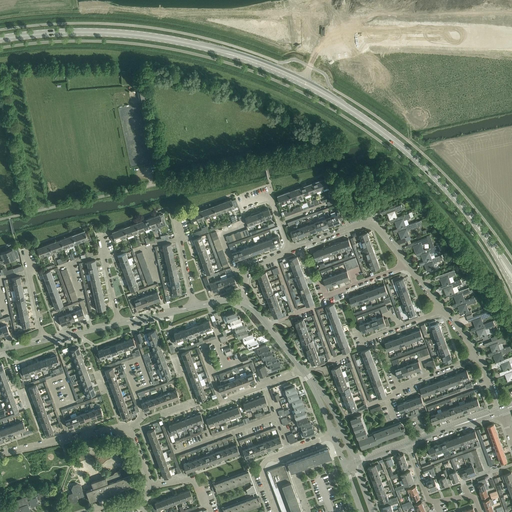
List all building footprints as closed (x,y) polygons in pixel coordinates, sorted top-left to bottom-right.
[(139,101),(148,100),(146,88),(137,90),(139,101)] [(322,189),(324,188),(328,187),(325,178),(325,179),(319,181),(322,189)] [(316,191),(322,189),(319,181),(313,183),(316,191)] [(310,193),(316,191),(313,183),(307,185),(310,193)] [(304,195),(310,193),(307,185),(301,187),(304,195)] [(298,198),(304,195),(301,187),(295,189),(298,198)] [(292,200),(298,198),(295,189),(289,192),(292,200)] [(292,200),(289,192),(283,194),(286,202),(287,202),(288,205),(293,202),(292,200)] [(286,202),(283,194),(278,196),(278,195),(277,195),(281,204),(286,202)] [(234,208),(232,204),(230,199),(225,202),(228,210),(233,208),(234,208)] [(222,212),(228,210),(225,202),(219,204),(222,212)] [(216,214),(222,212),(219,204),(213,206),(216,214)] [(398,217),(396,212),(403,209),(401,204),(386,210),(381,211),(382,214),(387,213),(389,220),(398,217)] [(210,216),(216,214),(213,206),(207,208),(210,216)] [(204,218),(210,216),(207,208),(201,210),(204,218)] [(269,210),(268,208),(262,211),(265,219),(271,217),(271,216),(274,215),(272,209),(269,210)] [(198,220),(204,218),(201,210),(195,212),(198,220)] [(334,224),(340,222),(340,220),(343,219),(339,210),(335,211),(336,215),(331,216),(334,224)] [(259,221),(265,219),(262,211),(256,213),(259,221)] [(198,220),(195,212),(189,215),(189,214),(192,224),(193,223),(192,223),(198,220)] [(409,224),(407,219),(411,218),(411,217),(414,216),(412,212),(398,217),(389,220),(390,223),(395,221),(397,228),(409,224)] [(256,213),(254,214),(253,213),(250,214),(251,215),(254,223),(259,221),(256,213)] [(157,228),(160,227),(159,224),(162,223),(164,222),(163,218),(161,219),(159,214),(159,215),(153,217),(156,225),(157,228)] [(251,215),(245,217),(248,225),(254,223),(251,215)] [(329,226),(334,224),(331,216),(326,218),(329,226)] [(156,225),(153,217),(147,219),(150,227),(152,230),(157,228),(156,225)] [(323,229),(329,226),(326,218),(320,221),(323,229)] [(144,229),(150,227),(147,219),(141,221),(144,229)] [(436,230),(443,226),(440,220),(437,221),(435,226),(436,230)] [(138,232),(144,229),(141,221),(136,223),(138,232)] [(317,231),(323,229),(320,221),(314,223),(317,231)] [(407,230),(417,227),(415,222),(409,224),(397,228),(393,230),(394,233),(398,231),(401,239),(409,236),(407,230)] [(133,234),(138,232),(136,223),(130,226),(133,234)] [(311,233),(317,231),(314,223),(308,225),(311,233)] [(305,235),(311,233),(308,225),(302,227),(305,235)] [(127,236),(133,234),(130,226),(124,228),(127,236)] [(299,237),(305,235),(302,227),(296,229),(299,237)] [(121,238),(127,236),(124,228),(118,230),(121,238)] [(293,239),(299,237),(296,229),(291,231),(293,239)] [(85,233),(84,230),(84,231),(78,233),(82,241),(85,240),(86,242),(91,240),(88,232),(85,233)] [(121,238),(118,230),(112,232),(112,231),(113,234),(110,235),(112,241),(115,240),(121,238)] [(361,241),(369,238),(367,232),(359,235),(361,241)] [(75,243),(82,241),(78,233),(72,235),(75,243)] [(413,246),(415,253),(424,250),(422,245),(425,244),(429,242),(431,247),(434,246),(430,234),(427,236),(427,237),(412,242),(407,244),(409,247),(413,246)] [(71,248),(74,247),(73,244),(75,243),(72,235),(66,237),(70,248),(71,247),(71,248)] [(195,245),(203,242),(201,236),(191,240),(192,242),(194,241),(195,245)] [(275,246),(281,244),(278,236),(272,238),(275,246)] [(66,253),(68,252),(67,249),(70,248),(66,237),(61,240),(64,248),(65,250),(66,253)] [(269,248),(275,246),(272,238),(266,240),(269,248)] [(363,247),(371,244),(369,238),(361,241),(363,247)] [(346,249),(347,249),(352,247),(349,239),(342,241),(346,249)] [(58,250),(64,248),(61,240),(55,242),(58,250)] [(263,250),(269,248),(266,240),(261,242),(263,250)] [(340,251),(346,249),(342,241),(337,243),(340,251)] [(52,252),(58,250),(55,242),(49,244),(52,252)] [(197,251),(205,248),(203,242),(195,245),(197,251)] [(258,252),(263,250),(261,242),(255,244),(258,252)] [(334,253),(340,251),(337,243),(331,245),(334,253)] [(47,256),(53,254),(52,252),(49,244),(43,246),(47,256)] [(252,255),(258,252),(255,244),(249,246),(252,255)] [(365,253),(370,251),(374,250),(371,244),(363,247),(365,253)] [(328,256),(334,253),(331,245),(325,248),(328,256)] [(439,251),(439,250),(440,250),(438,245),(434,246),(431,247),(424,250),(415,253),(416,256),(421,254),(423,261),(432,258),(430,253),(438,250),(438,251),(439,251)] [(47,256),(43,246),(37,248),(36,248),(40,256),(46,254),(47,257),(47,256)] [(246,257),(252,255),(249,246),(243,249),(246,257)] [(15,248),(6,251),(9,260),(15,257),(16,258),(19,257),(15,247),(15,248)] [(199,257),(208,254),(205,248),(197,251),(199,257)] [(322,258),(328,256),(325,248),(319,250),(322,258)] [(165,257),(173,256),(172,249),(163,251),(165,257)] [(240,259),(246,257),(243,249),(237,251),(240,259)] [(234,252),(233,250),(231,251),(234,261),(240,259),(237,251),(234,252)] [(316,260),(321,258),(322,258),(319,250),(313,252),(316,260)] [(368,258),(376,255),(374,250),(370,251),(365,253),(368,258)] [(0,263),(9,260),(6,251),(0,253),(0,263)] [(120,261),(128,259),(125,253),(117,256),(120,261)] [(202,263),(210,260),(208,254),(199,257),(202,263)] [(294,257),(293,255),(286,258),(287,260),(289,265),(291,265),(299,262),(297,256),(294,257)] [(370,264),(378,261),(376,255),(368,258),(370,264)] [(441,255),(432,258),(423,261),(419,263),(420,266),(424,264),(427,272),(432,270),(435,269),(434,263),(443,260),(441,255)] [(122,267),(130,264),(128,259),(120,261),(122,267)] [(204,268),(212,265),(210,260),(202,263),(204,268)] [(372,270),(380,267),(378,261),(370,264),(372,270)] [(293,271),(301,268),(299,262),(291,265),(293,271)] [(124,273),(132,270),(130,264),(122,267),(124,273)] [(206,274),(211,273),(214,271),(212,265),(204,268),(206,274)] [(303,273),(301,268),(293,271),(291,272),(292,274),(294,273),(295,276),(303,273)] [(44,279),(52,276),(50,270),(42,273),(44,279)] [(126,279),(134,276),(132,270),(124,273),(126,279)] [(344,281),(350,278),(347,270),(341,272),(344,281)] [(454,281),(452,276),(456,275),(454,270),(435,277),(436,280),(440,278),(442,285),(454,281)] [(259,281),(268,277),(266,272),(257,275),(259,281)] [(338,283),(344,281),(341,272),(335,275),(338,283)] [(298,283),(306,280),(303,273),(295,276),(298,283)] [(230,285),(236,283),(233,275),(227,277),(230,285)] [(332,285),(338,283),(335,275),(329,277),(332,285)] [(13,284),(21,282),(20,276),(11,278),(13,284)] [(46,284),(54,281),(52,276),(44,279),(46,284)] [(128,285),(136,282),(134,276),(126,279),(128,285)] [(400,279),(399,276),(391,279),(393,284),(396,283),(397,287),(405,284),(403,278),(404,278),(400,279)] [(224,287),(230,285),(227,277),(221,279),(224,287)] [(261,286),(270,283),(268,277),(259,281),(261,286)] [(326,287),(332,285),(329,277),(323,279),(326,287)] [(219,289),(224,287),(221,279),(215,281),(219,289)] [(454,293),(452,287),(462,284),(460,279),(454,281),(442,285),(438,287),(439,290),(443,288),(446,296),(449,295),(454,293)] [(300,288),(308,285),(306,280),(298,283),(300,288)] [(48,290),(56,287),(54,281),(46,284),(48,290)] [(212,292),(219,289),(215,281),(209,284),(212,292)] [(130,291),(138,288),(136,282),(128,285),(130,291)] [(263,291),(272,288),(270,283),(261,286),(263,291)] [(397,294),(407,290),(405,284),(397,287),(398,290),(396,291),(397,294)] [(308,285),(300,288),(301,292),(300,292),(300,295),(302,294),(310,291),(308,285)] [(382,295),(387,293),(384,285),(379,287),(382,295)] [(172,297),(180,296),(179,292),(181,292),(180,286),(171,287),(173,293),(171,294),(172,297)] [(51,296),(59,293),(56,287),(48,290),(51,296)] [(376,297),(382,295),(379,287),(373,289),(376,297)] [(265,297),(266,296),(274,293),(272,288),(263,291),(265,297)] [(468,288),(454,293),(449,295),(450,298),(454,296),(456,303),(465,300),(463,295),(473,291),(472,289),(469,290),(468,288)] [(370,299),(376,297),(373,289),(367,291),(370,299)] [(410,296),(407,290),(397,294),(398,296),(400,295),(402,299),(410,296)] [(154,302),(160,300),(157,291),(151,294),(154,302)] [(304,300),(312,297),(310,291),(302,294),(304,300)] [(364,301),(370,299),(367,291),(361,293),(364,301)] [(53,302),(61,299),(59,293),(51,296),(53,302)] [(275,293),(274,293),(266,296),(268,302),(277,298),(280,297),(279,294),(276,295),(275,293)] [(358,303),(364,301),(361,293),(355,295),(358,303)] [(149,304),(154,302),(151,294),(146,296),(149,304)] [(352,306),(358,303),(355,295),(349,298),(352,306)] [(136,299),(135,296),(130,298),(133,307),(136,306),(137,308),(143,306),(140,298),(136,299)] [(143,306),(149,304),(146,296),(140,298),(143,306)] [(404,304),(412,301),(410,296),(402,299),(404,304)] [(306,306),(314,303),(312,297),(304,300),(306,306)] [(468,309),(467,305),(476,302),(474,297),(465,300),(456,303),(452,305),(453,308),(457,306),(460,313),(465,312),(466,315),(472,313),(470,309),(469,310),(468,309)] [(278,301),(277,298),(268,302),(270,307),(279,304),(282,303),(281,300),(278,301)] [(55,308),(60,306),(63,305),(61,299),(53,302),(55,308)] [(79,319),(85,317),(84,313),(87,312),(83,300),(79,301),(82,308),(76,311),(79,319)] [(406,310),(414,307),(412,301),(404,304),(406,310)] [(328,312),(336,309),(334,303),(325,306),(328,312)] [(280,306),(279,304),(270,307),(272,312),(281,309),(284,308),(283,305),(280,306)] [(408,316),(416,313),(414,307),(406,310),(408,316)] [(233,313),(232,313),(231,308),(224,310),(226,315),(225,315),(228,321),(230,321),(230,320),(239,317),(239,315),(237,316),(235,312),(234,312),(233,312),(233,313)] [(282,312),(281,310),(281,309),(272,312),(274,318),(279,316),(280,318),(286,316),(284,311),(282,312)] [(330,318),(338,315),(336,309),(328,312),(330,318)] [(481,319),(492,315),(490,310),(473,317),(472,314),(466,316),(468,322),(473,320),(475,327),(483,324),(481,319)] [(73,321),(79,319),(76,311),(70,313),(73,321)] [(67,323),(73,321),(70,313),(64,315),(67,323)] [(61,325),(67,323),(64,315),(58,317),(61,325)] [(332,324),(340,321),(338,315),(330,318),(332,324)] [(384,319),(383,316),(377,318),(380,326),(386,324),(386,326),(390,325),(387,318),(384,319)] [(241,321),(239,317),(230,320),(230,321),(232,327),(234,326),(243,322),(243,321),(241,321)] [(298,320),(297,317),(291,319),(294,324),(295,324),(297,327),(305,324),(308,323),(306,318),(298,320)] [(374,329),(380,326),(377,318),(371,320),(374,329)] [(22,327),(30,325),(29,319),(20,321),(22,327)] [(206,331),(212,329),(209,320),(203,322),(206,331)] [(368,331),(374,329),(371,320),(365,323),(368,331)] [(437,323),(435,320),(429,323),(431,327),(432,330),(433,331),(441,328),(439,323),(439,322),(437,323)] [(334,330),(342,327),(340,321),(332,324),(334,330)] [(493,321),(483,324),(475,327),(471,329),(472,332),(476,330),(479,337),(487,334),(485,329),(495,326),(493,321)] [(197,324),(200,333),(206,331),(203,322),(200,323),(200,322),(197,324)] [(245,327),(243,322),(234,326),(236,332),(248,328),(247,326),(245,327)] [(362,333),(368,331),(365,323),(359,325),(362,333)] [(194,335),(200,333),(197,324),(191,327),(194,335)] [(306,327),(305,324),(297,327),(299,333),(307,330),(310,329),(309,326),(306,327)] [(3,335),(9,333),(6,325),(0,327),(3,335)] [(156,330),(156,329),(151,331),(150,327),(150,326),(146,328),(147,332),(146,333),(148,338),(156,335),(156,333),(157,333),(156,330)] [(185,328),(185,329),(189,339),(195,337),(194,335),(191,327),(188,328),(188,327),(185,328)] [(336,336),(344,333),(342,327),(334,330),(336,336)] [(247,333),(246,329),(248,328),(236,332),(238,338),(242,336),(250,334),(249,332),(247,333)] [(435,337),(443,334),(441,328),(433,331),(435,337)] [(189,339),(185,329),(180,331),(183,339),(188,337),(189,339)] [(417,340),(423,337),(420,329),(419,329),(420,330),(414,332),(417,340)] [(308,332),(307,330),(299,333),(301,338),(312,334),(313,334),(312,331),(308,332)] [(178,344),(182,342),(184,342),(183,339),(180,331),(173,333),(174,336),(172,337),(174,344),(177,342),(178,344)] [(411,342),(417,340),(414,332),(408,334),(411,342)] [(253,337),(252,333),(250,334),(242,336),(245,343),(247,342),(246,342),(256,338),(255,337),(253,337)] [(338,341),(346,339),(344,333),(336,336),(338,341)] [(313,340),(312,334),(301,338),(303,343),(304,343),(313,340)] [(405,344),(411,342),(408,334),(402,336),(405,344)] [(437,343),(445,340),(443,334),(435,337),(437,343)] [(158,341),(158,339),(159,339),(158,335),(156,336),(156,335),(148,338),(150,344),(158,341)] [(399,346),(405,344),(402,336),(396,338),(399,346)] [(504,348),(502,343),(505,342),(503,336),(484,344),(485,347),(489,345),(492,352),(504,348)] [(127,340),(130,348),(136,346),(133,338),(127,340)] [(258,343),(256,338),(246,342),(247,342),(249,348),(255,346),(260,344),(260,342),(258,343)] [(394,348),(399,346),(396,338),(391,340),(394,348)] [(341,348),(349,345),(346,339),(338,341),(341,348)] [(124,350),(130,348),(127,340),(121,342),(124,350)] [(306,348),(315,345),(313,340),(304,343),(306,348)] [(388,350),(392,349),(394,348),(391,340),(385,342),(388,350)] [(439,349),(447,346),(445,340),(437,343),(439,349)] [(152,350),(160,347),(158,341),(150,344),(152,350)] [(118,352),(124,350),(121,342),(115,344),(118,352)] [(113,354),(118,352),(115,344),(109,346),(113,354)] [(268,349),(266,344),(256,348),(259,354),(261,353),(270,350),(270,348),(268,349)] [(308,354),(317,350),(319,350),(317,344),(315,345),(306,348),(308,354)] [(76,348),(74,345),(67,347),(69,350),(70,350),(72,356),(80,353),(78,347),(76,348)] [(343,353),(350,350),(351,350),(349,345),(341,348),(343,353)] [(504,359),(502,354),(511,351),(509,345),(504,348),(492,352),(488,354),(489,357),(493,355),(496,362),(504,359)] [(103,348),(104,348),(107,357),(106,357),(107,359),(113,357),(112,355),(113,354),(109,346),(107,347),(106,346),(103,348)] [(439,356),(441,355),(449,352),(447,346),(439,349),(437,350),(439,356)] [(154,356),(163,353),(160,347),(152,350),(154,356)] [(98,362),(101,361),(100,359),(106,357),(107,357),(104,348),(97,351),(98,353),(96,354),(98,362)] [(363,357),(371,354),(369,348),(361,351),(363,357)] [(183,359),(191,356),(189,350),(181,353),(183,359)] [(272,354),(270,350),(261,353),(263,359),(265,358),(274,355),(274,353),(272,354)] [(310,359),(319,356),(317,350),(308,354),(310,359)] [(80,353),(72,356),(74,361),(82,358),(81,356),(83,356),(81,352),(80,353)] [(452,358),(449,352),(441,355),(444,361),(452,357),(452,358)] [(163,353),(154,356),(157,362),(165,359),(164,357),(165,356),(164,353),(163,353)] [(56,355),(54,356),(53,354),(50,356),(50,357),(53,365),(59,363),(56,355)] [(365,363),(373,360),(371,354),(363,357),(365,363)] [(276,359),(274,355),(265,358),(267,365),(269,364),(279,360),(278,358),(276,359)] [(193,362),(196,361),(195,359),(192,360),(191,356),(183,359),(185,365),(193,362)] [(320,360),(319,356),(310,359),(312,365),(317,362),(318,365),(325,362),(324,359),(320,360)] [(511,368),(510,363),(511,361),(511,356),(504,359),(496,362),(497,365),(501,364),(504,371),(511,368)] [(50,357),(48,358),(47,357),(44,358),(44,359),(48,367),(53,365),(50,357)] [(76,367),(85,364),(82,358),(74,361),(76,367)] [(48,367),(44,359),(39,361),(42,369),(45,368),(46,370),(49,369),(48,367)] [(159,367),(167,364),(165,359),(157,362),(159,367)] [(280,364),(279,360),(269,364),(271,370),(283,366),(282,364),(280,364)] [(367,369),(376,366),(373,360),(365,363),(367,369)] [(42,369),(39,361),(33,363),(36,372),(36,371),(40,370),(40,371),(42,371),(42,369)] [(255,370),(252,361),(243,365),(244,367),(250,365),(252,372),(255,370)] [(415,371),(421,369),(418,361),(412,363),(415,371)] [(187,371),(195,368),(193,362),(185,365),(187,371)] [(36,372),(33,363),(27,365),(30,374),(33,372),(35,375),(37,374),(36,371),(36,372)] [(409,373),(415,371),(412,363),(407,365),(409,373)] [(78,373),(87,370),(85,364),(76,367),(78,373)] [(169,370),(167,364),(159,367),(157,368),(159,374),(169,370)] [(335,367),(333,364),(328,366),(330,371),(332,371),(333,374),(342,371),(342,370),(340,365),(335,367)] [(30,374),(27,365),(21,368),(22,369),(19,371),(22,380),(25,378),(26,379),(28,378),(29,377),(31,376),(30,374)] [(404,375),(409,373),(407,365),(401,367),(404,375)] [(264,371),(263,368),(262,366),(259,367),(263,376),(268,374),(266,371),(264,371)] [(370,375),(378,372),(376,366),(367,369),(370,375)] [(398,378),(404,375),(401,367),(395,369),(398,378)] [(511,367),(511,368),(504,371),(499,372),(501,375),(505,374),(507,381),(511,379),(511,367)] [(107,376),(115,373),(112,368),(105,370),(107,376)] [(190,377),(197,374),(195,368),(187,371),(190,377)] [(81,379),(89,376),(87,370),(78,373),(81,379)] [(171,377),(169,370),(159,374),(161,380),(171,377)] [(464,381),(465,380),(470,379),(467,370),(466,370),(467,371),(461,373),(464,381)] [(335,379),(344,376),(342,371),(333,374),(335,379)] [(249,383),(255,380),(252,372),(246,375),(249,383)] [(372,380),(380,377),(378,372),(370,375),(372,380)] [(109,382),(117,379),(115,373),(107,376),(109,382)] [(221,376),(220,373),(214,376),(214,378),(218,377),(219,380),(221,384),(217,385),(220,393),(226,391),(223,383),(222,379),(221,376)] [(458,383),(464,381),(461,373),(455,375),(458,383)] [(192,383),(199,380),(197,374),(190,377),(192,383)] [(0,383),(8,381),(7,379),(8,378),(7,375),(6,375),(0,377),(0,383)] [(244,385),(249,383),(246,375),(241,377),(244,385)] [(452,385),(458,383),(455,375),(449,377),(452,385)] [(83,385),(91,382),(89,376),(81,379),(83,385)] [(154,381),(153,376),(150,377),(153,384),(159,382),(158,379),(154,381)] [(337,385),(346,382),(344,376),(335,379),(337,385)] [(244,385),(241,377),(235,379),(235,378),(234,378),(238,387),(244,385)] [(374,386),(382,383),(380,377),(372,380),(374,386)] [(446,387),(452,385),(449,377),(443,379),(446,387)] [(232,389),(238,387),(234,378),(232,379),(233,380),(229,381),(232,389)] [(111,388),(119,385),(117,379),(109,382),(111,388)] [(440,389),(446,387),(443,379),(437,381),(440,389)] [(194,388),(202,386),(199,380),(192,383),(194,388)] [(0,390),(2,390),(10,387),(8,381),(0,383),(0,384),(2,389),(0,390)] [(226,391),(232,389),(229,381),(223,383),(226,391)] [(435,392),(440,389),(437,381),(432,383),(435,392)] [(85,391),(93,388),(91,382),(83,385),(85,391)] [(346,382),(337,385),(339,390),(341,390),(349,387),(348,387),(346,382)] [(376,392),(384,389),(382,383),(374,386),(376,392)] [(429,394),(435,392),(432,383),(426,386),(429,394)] [(31,393),(38,390),(36,384),(28,387),(31,393)] [(291,386),(290,384),(283,386),(285,389),(284,389),(287,395),(299,391),(298,389),(296,390),(294,385),(291,386)] [(113,394),(121,391),(119,385),(111,388),(113,394)] [(196,394),(204,391),(202,386),(194,388),(196,394)] [(423,396),(428,394),(429,394),(426,386),(420,388),(423,396)] [(4,395),(12,392),(10,387),(2,390),(0,390),(0,391),(2,396),(4,395)] [(341,390),(339,390),(340,393),(341,392),(342,395),(351,392),(354,391),(353,388),(350,389),(349,387),(341,390)] [(87,397),(91,395),(95,394),(93,388),(85,391),(87,397)] [(378,398),(386,395),(384,389),(376,392),(378,398)] [(33,399),(40,396),(38,390),(31,393),(33,399)] [(173,400),(179,398),(176,390),(170,392),(173,400)] [(115,400),(123,397),(121,391),(113,394),(115,400)] [(198,400),(206,397),(204,391),(196,394),(198,400)] [(298,396),(297,392),(299,391),(287,395),(289,402),(291,401),(301,397),(300,395),(298,396)] [(6,401),(14,398),(12,392),(4,395),(6,401)] [(167,402),(173,400),(170,392),(165,394),(167,402)] [(351,392),(342,395),(344,401),(353,397),(351,392)] [(161,404),(167,402),(165,394),(159,396),(161,404)] [(264,396),(263,394),(262,395),(262,396),(259,397),(262,406),(267,404),(264,395),(264,396)] [(42,399),(40,396),(33,399),(35,405),(43,402),(44,401),(43,399),(42,399)] [(155,406),(161,404),(159,396),(153,398),(155,406)] [(256,408),(262,406),(259,397),(258,396),(256,397),(257,398),(253,399),(256,408)] [(418,406),(419,406),(424,404),(421,396),(415,398),(418,406)] [(118,406),(125,403),(123,397),(115,400),(118,406)] [(302,401),(301,397),(291,401),(293,407),(305,402),(304,400),(302,401)] [(353,397),(344,401),(346,406),(355,403),(353,397)] [(8,407),(16,404),(14,398),(6,401),(8,407)] [(150,408),(155,406),(153,398),(147,400),(150,408)] [(251,410),(256,408),(253,399),(253,398),(251,399),(252,400),(248,401),(251,410)] [(412,408),(418,406),(415,398),(409,400),(412,408)] [(472,400),(471,401),(474,408),(476,408),(477,408),(480,407),(479,407),(480,406),(477,399),(472,400)] [(144,410),(150,408),(147,400),(141,403),(144,410)] [(246,412),(251,410),(248,401),(248,400),(246,400),(247,402),(243,403),(246,412)] [(406,410),(412,408),(409,400),(403,402),(406,410)] [(471,401),(465,403),(468,411),(471,410),(474,409),(473,409),(474,408),(471,401)] [(37,411),(45,408),(43,402),(35,405),(37,411)] [(305,407),(303,403),(305,402),(293,407),(291,407),(292,410),(292,411),(293,413),(295,412),(295,413),(307,408),(307,406),(305,407)] [(400,413),(405,411),(406,410),(403,402),(397,404),(400,413)] [(120,411),(127,409),(125,403),(118,406),(120,411)] [(355,403),(346,406),(348,411),(355,409),(356,411),(367,407),(367,405),(366,404),(364,405),(357,408),(355,403)] [(465,403),(459,405),(462,413),(465,412),(465,413),(468,412),(468,411),(465,403)] [(8,407),(10,413),(19,410),(16,404),(8,407)] [(459,405),(454,407),(456,415),(459,414),(459,415),(462,414),(462,413),(459,405)] [(97,417),(103,414),(100,407),(94,409),(97,417)] [(232,408),(232,407),(230,407),(230,409),(227,410),(230,418),(235,416),(233,408),(232,408)] [(454,407),(448,409),(451,417),(453,416),(453,417),(456,416),(456,415),(454,407)] [(39,417),(47,414),(45,408),(37,411),(39,417)] [(305,414),(303,410),(307,408),(295,413),(295,412),(293,413),(296,419),(308,415),(307,413),(305,414)] [(91,419),(97,417),(94,409),(88,411),(91,419)] [(129,412),(128,410),(127,409),(120,411),(122,417),(123,420),(132,416),(130,411),(129,412)] [(225,420),(230,418),(227,410),(226,409),(225,409),(225,411),(222,412),(225,420)] [(448,409),(442,411),(445,419),(447,418),(447,419),(450,418),(450,417),(451,417),(448,409)] [(85,421),(91,419),(88,411),(88,410),(85,411),(86,412),(82,413),(85,421)] [(219,422),(225,420),(222,412),(221,411),(219,411),(220,413),(216,414),(219,422)] [(442,411),(436,413),(439,421),(441,420),(442,421),(445,420),(444,419),(445,419),(442,411)] [(200,413),(199,412),(198,412),(198,414),(195,415),(198,423),(203,421),(200,413)] [(79,423),(85,421),(82,413),(77,415),(79,423)] [(198,423),(195,415),(194,413),(193,414),(193,416),(190,417),(193,425),(198,423)] [(214,424),(219,422),(216,414),(216,413),(214,413),(215,415),(211,416),(214,424)] [(435,414),(430,416),(433,423),(435,422),(436,423),(439,422),(438,421),(439,421),(436,413),(435,414)] [(41,423),(49,420),(47,414),(39,417),(41,423)] [(367,435),(360,416),(362,415),(361,414),(354,417),(354,418),(351,419),(351,420),(352,419),(353,421),(352,422),(353,425),(353,426),(355,425),(355,428),(354,428),(356,432),(355,432),(357,432),(358,434),(356,434),(358,438),(360,438),(360,439),(358,439),(359,439),(360,442),(361,442),(362,444),(361,444),(362,448),(362,449),(372,445),(371,444),(374,443),(374,444),(378,443),(378,442),(381,440),(381,439),(383,438),(384,439),(384,438),(386,437),(386,438),(394,436),(394,434),(396,434),(396,435),(397,435),(396,433),(399,433),(399,434),(403,432),(404,435),(404,434),(407,433),(405,428),(404,426),(404,425),(403,424),(403,423),(402,423),(402,422),(401,422),(374,432),(374,433),(366,436),(366,435),(367,435)] [(74,425),(79,423),(77,415),(71,417),(74,425)] [(193,425),(190,417),(189,415),(187,416),(188,418),(184,419),(187,427),(193,425)] [(209,426),(214,424),(211,416),(211,415),(209,415),(210,417),(206,418),(209,426)] [(307,420),(306,416),(308,415),(296,419),(298,426),(300,425),(310,421),(309,419),(307,420)] [(68,427),(74,425),(71,417),(65,420),(68,427)] [(182,420),(179,421),(182,429),(187,427),(184,419),(184,417),(182,418),(182,420)] [(179,421),(179,419),(177,420),(177,421),(174,423),(177,431),(182,429),(179,421)] [(44,429),(51,426),(49,420),(41,423),(44,429)] [(174,432),(177,431),(174,423),(173,421),(172,422),(172,423),(169,425),(168,425),(169,427),(166,428),(170,436),(175,434),(174,432)] [(311,425),(310,421),(300,425),(302,431),(314,426),(313,424),(311,425)] [(19,432),(25,430),(23,422),(17,424),(19,432)] [(14,434),(19,432),(17,424),(11,426),(14,434)] [(490,432),(496,430),(494,424),(487,426),(490,432)] [(8,436),(14,434),(11,426),(5,428),(8,436)] [(46,438),(47,437),(54,435),(52,432),(53,431),(51,426),(44,429),(45,434),(46,438)] [(314,431),(312,427),(314,426),(302,431),(305,437),(316,432),(315,430),(314,431)] [(149,437),(156,435),(154,429),(146,431),(149,437)] [(475,430),(469,433),(472,441),(478,438),(477,435),(475,430),(474,430),(475,430)] [(492,438),(498,436),(496,430),(490,432),(492,438)] [(469,433),(463,435),(466,443),(472,441),(469,433)] [(292,440),(289,434),(287,435),(290,444),(297,441),(296,438),(294,439),(292,440)] [(151,443),(158,440),(156,435),(149,437),(151,443)] [(463,435),(457,437),(460,445),(462,448),(465,447),(467,446),(466,443),(463,435)] [(282,444),(279,436),(274,438),(277,446),(278,448),(279,447),(278,445),(282,444)] [(494,444),(500,442),(498,436),(492,438),(494,444)] [(457,437),(452,439),(454,447),(455,447),(460,445),(457,437)] [(274,449),(273,447),(277,446),(274,438),(269,440),(272,448),(272,450),(274,449)] [(452,439),(446,441),(449,449),(454,447),(452,439)] [(160,444),(158,440),(151,443),(153,449),(162,446),(161,443),(160,444)] [(267,452),(269,451),(268,449),(272,448),(269,440),(263,442),(267,450),(266,450),(267,452)] [(446,441),(440,443),(443,451),(449,449),(446,441)] [(267,450),(263,442),(258,444),(261,452),(262,454),(265,452),(264,451),(266,450),(267,450)] [(496,451),(503,448),(500,442),(494,444),(496,451)] [(440,443),(434,445),(437,453),(443,451),(440,443)] [(239,453),(237,448),(236,444),(231,446),(234,454),(234,456),(236,455),(235,454),(239,452),(239,453)] [(257,455),(258,455),(257,453),(261,452),(258,444),(253,446),(256,454),(257,455)] [(428,447),(431,456),(436,454),(437,453),(434,445),(428,448),(428,447)] [(162,446),(153,449),(155,455),(163,452),(162,450),(160,446),(162,446)] [(231,457),(230,456),(234,454),(231,446),(225,448),(228,456),(229,456),(229,458),(231,457)] [(252,455),(256,454),(253,446),(248,448),(251,456),(251,457),(253,457),(252,455)] [(290,472),(321,461),(331,457),(327,446),(286,461),(290,472)] [(225,459),(225,458),(228,456),(225,448),(220,450),(223,458),(224,460),(225,459)] [(248,459),(247,457),(251,456),(248,448),(242,450),(243,453),(245,458),(246,459),(248,459)] [(499,457),(505,454),(503,448),(496,451),(499,457)] [(220,461),(220,460),(223,458),(220,450),(215,452),(218,460),(219,462),(220,461)] [(208,466),(210,465),(209,464),(213,462),(210,454),(209,451),(206,452),(207,455),(204,456),(207,464),(208,466)] [(157,461),(165,458),(163,452),(164,452),(155,455),(157,461)] [(213,464),(215,463),(214,461),(218,460),(215,452),(210,454),(213,462),(213,464)] [(398,462),(406,459),(404,454),(397,456),(398,458),(397,459),(398,462)] [(457,468),(461,467),(458,459),(463,457),(462,454),(453,458),(457,468)] [(501,463),(502,462),(507,461),(505,454),(499,457),(501,463)] [(203,468),(204,467),(204,465),(207,464),(204,456),(199,458),(202,466),(203,468)] [(391,456),(384,459),(387,467),(389,466),(390,466),(393,465),(394,464),(393,460),(392,458),(391,458),(391,456)] [(159,467),(167,464),(165,458),(157,461),(159,467)] [(198,467),(202,466),(199,458),(193,460),(197,468),(197,470),(199,469),(198,467)] [(408,466),(406,459),(398,462),(400,465),(401,468),(398,469),(400,472),(405,470),(404,467),(408,466)] [(194,471),(193,469),(197,468),(193,460),(188,462),(191,470),(192,472),(194,471)] [(188,473),(188,471),(191,470),(188,462),(183,464),(186,472),(187,474),(188,473)] [(281,511),(301,511),(284,462),(280,464),(281,465),(266,471),(281,511)] [(162,472),(169,470),(167,464),(159,467),(162,472)] [(370,473),(378,470),(375,464),(368,467),(370,473)] [(469,476),(476,473),(472,464),(469,465),(469,466),(466,467),(469,476)] [(133,485),(126,466),(119,469),(119,470),(115,472),(113,474),(108,476),(106,479),(106,478),(105,477),(91,482),(91,483),(93,488),(86,491),(82,489),(81,485),(77,483),(73,485),(71,488),(72,492),(69,494),(67,497),(68,500),(68,501),(72,503),(76,502),(78,498),(87,495),(89,501),(133,485)] [(466,477),(469,476),(466,467),(463,468),(463,467),(460,468),(464,480),(467,479),(466,477)] [(442,478),(439,479),(440,481),(442,486),(448,483),(446,479),(445,476),(448,475),(446,469),(443,470),(444,473),(441,474),(442,478)] [(164,478),(171,476),(169,470),(162,472),(164,478)] [(250,476),(248,470),(247,470),(248,471),(214,484),(213,482),(214,486),(211,487),(213,492),(216,491),(217,492),(216,491),(219,490),(219,491),(223,490),(223,489),(225,488),(226,489),(229,487),(229,486),(231,485),(232,487),(236,485),(235,484),(238,483),(238,484),(242,483),(242,482),(244,481),(244,482),(249,480),(251,485),(250,485),(250,486),(250,485),(251,486),(246,489),(248,492),(247,493),(250,493),(249,493),(250,494),(252,493),(253,496),(256,495),(258,493),(252,475),(252,476),(250,476)] [(372,479),(380,476),(378,470),(370,473),(372,479)] [(403,479),(412,476),(410,471),(401,474),(403,479)] [(459,479),(456,471),(453,472),(452,471),(450,472),(451,473),(450,473),(453,482),(459,479)] [(503,475),(502,475),(504,481),(506,481),(511,478),(511,474),(511,472),(507,474),(504,475),(503,475)] [(374,485),(382,482),(380,476),(372,479),(374,485)] [(412,476),(403,479),(405,485),(414,482),(412,476)] [(480,491),(486,489),(485,485),(487,485),(486,482),(486,481),(485,478),(478,481),(479,485),(478,485),(480,491)] [(431,490),(437,487),(434,479),(428,481),(431,490)] [(376,491),(384,488),(382,482),(374,485),(376,491)] [(409,495),(418,491),(415,485),(407,489),(409,495)] [(399,499),(402,498),(400,492),(405,490),(404,487),(396,491),(399,499)] [(379,497),(386,494),(384,488),(376,491),(379,497)] [(41,491),(38,489),(36,490),(37,492),(27,495),(26,494),(27,498),(22,499),(22,498),(20,499),(21,500),(19,500),(18,499),(12,501),(12,505),(5,507),(5,508),(4,509),(4,510),(5,511),(17,511),(19,511),(19,510),(20,510),(21,511),(26,511),(30,511),(29,507),(31,506),(31,507),(31,506),(39,503),(37,499),(39,499),(39,500),(40,500),(40,499),(47,496),(45,491),(45,490),(44,490),(43,490),(41,491)] [(186,499),(187,499),(192,497),(189,489),(189,490),(183,492),(186,499)] [(482,497),(487,496),(488,495),(486,489),(480,491),(482,497)] [(420,498),(418,491),(409,495),(411,500),(414,499),(414,500),(420,498)] [(180,501),(186,499),(183,492),(178,494),(180,501)] [(484,503),(483,503),(484,507),(485,506),(492,504),(494,503),(493,499),(498,497),(499,497),(498,493),(491,496),(492,499),(491,498),(490,498),(489,498),(488,499),(483,500),(484,503)] [(174,503),(180,501),(178,494),(172,496),(174,503)] [(257,496),(257,494),(257,495),(257,496),(223,508),(222,507),(223,511),(238,511),(241,510),(241,511),(245,510),(244,509),(247,508),(247,509),(251,508),(251,506),(253,506),(254,507),(260,504),(260,505),(260,504),(259,500),(261,499),(259,495),(257,496)] [(386,494),(379,497),(381,502),(385,501),(386,504),(390,502),(389,499),(388,500),(386,494)] [(169,505),(174,503),(172,496),(166,498),(169,505)] [(163,508),(169,505),(166,498),(160,500),(163,508)] [(163,508),(160,500),(154,502),(155,505),(152,506),(154,511),(159,511),(158,509),(163,508)] [(388,511),(393,511),(391,505),(394,504),(393,501),(390,502),(386,504),(387,506),(382,508),(383,508),(384,511),(388,511)] [(413,506),(414,511),(418,510),(424,507),(421,501),(417,503),(415,504),(413,506)]
